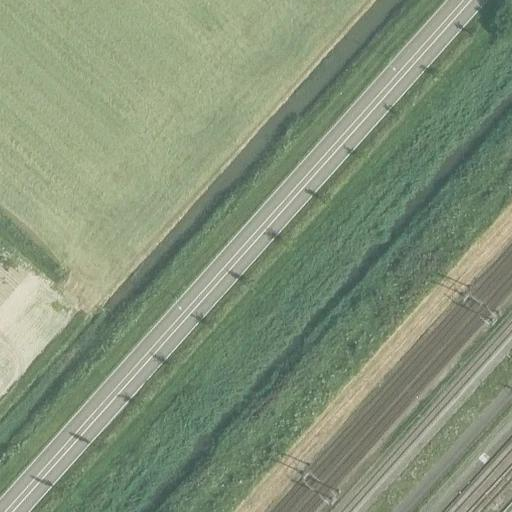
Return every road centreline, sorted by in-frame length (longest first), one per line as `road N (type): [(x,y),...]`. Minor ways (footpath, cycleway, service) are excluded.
road 1 (secondary): [(9,511),(468,0)]
road 2 (track): [(511,209),(239,511)]
